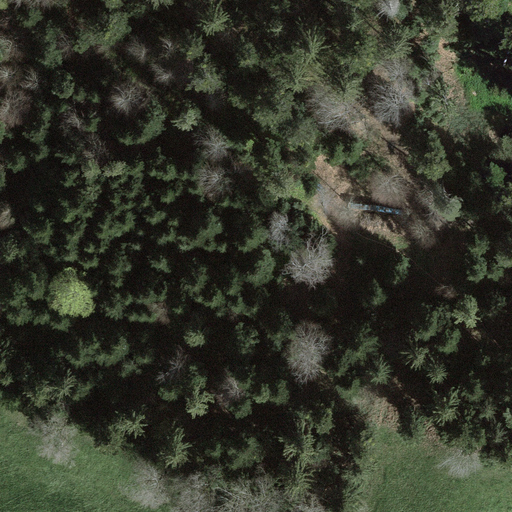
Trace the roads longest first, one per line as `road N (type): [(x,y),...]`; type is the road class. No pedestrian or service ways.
road 1 (track): [(340,511),(380,427),(394,352),(424,268),(458,223),(490,215),(511,221)]
road 2 (track): [(511,356),(450,282),(439,243)]
